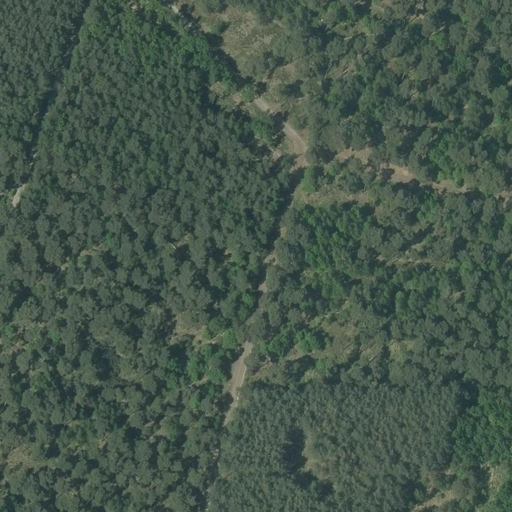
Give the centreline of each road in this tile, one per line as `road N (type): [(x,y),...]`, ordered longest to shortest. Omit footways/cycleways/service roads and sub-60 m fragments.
road 1 (track): [(198,511),(296,156)]
road 2 (track): [(90,0),(0,245)]
road 3 (track): [(296,156),(321,156),(511,212)]
road 4 (track): [(296,156),(153,0)]
